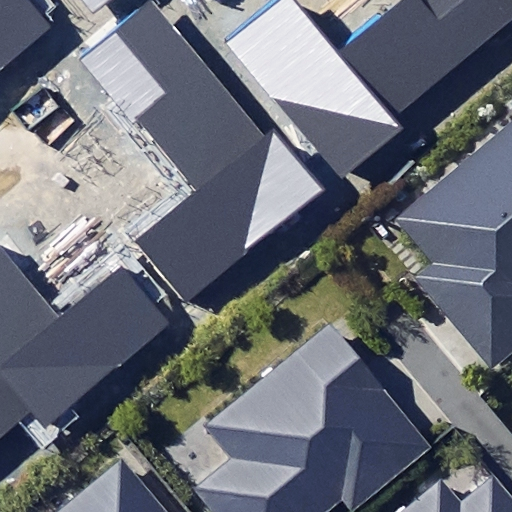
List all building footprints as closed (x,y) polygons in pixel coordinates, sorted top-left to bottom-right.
[(0,0),(0,70),(51,29),(27,0),(0,0)] [(85,0),(93,9),(103,0),(85,0)] [(496,42),(462,0),(407,0),(338,55),(294,0),(283,0),(230,42),(341,183),(408,130),(398,119),(496,42)] [(511,0),(462,0),(496,42),(511,29),(511,0)] [(134,242),(185,303),(323,191),(274,132),(267,138),(154,1),(114,34),(161,92),(135,114),(198,190),(134,242)] [(414,276),(491,368),(511,350),(511,118),(393,217),(430,262),(414,276)] [(0,437),(29,414),(46,434),(175,327),(123,264),(56,318),(0,250),(0,437)] [(351,511),(432,446),(332,321),(199,426),(225,458),(191,485),(212,511),(323,511),(341,499),(351,511)] [(163,511),(121,461),(58,511),(163,511)] [(511,511),(511,499),(492,477),(460,505),(436,478),(397,511),(511,511)]
